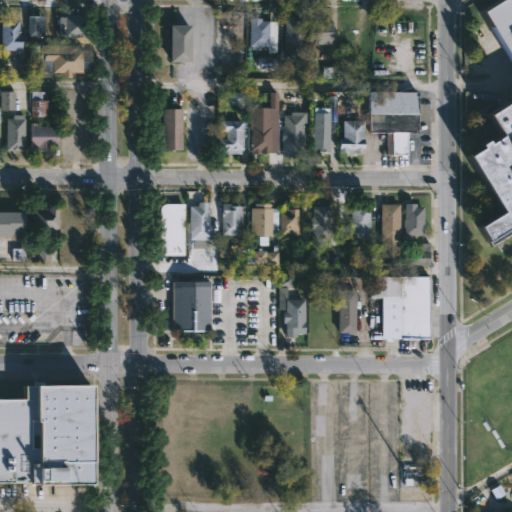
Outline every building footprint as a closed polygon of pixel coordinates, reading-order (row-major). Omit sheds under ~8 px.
[(490,0),(511,0),(511,230),(510,232),(488,245),(475,225),(499,210),(464,154),(478,145),(476,142),(484,138),(485,141),(499,132),(485,111),(509,96),(508,94),(511,91),(511,62),(478,8),(490,0)] [(37,35),(41,35),(41,42),(29,42),(29,37),(26,37),(26,16),(43,15),(43,21),(37,21),(37,35)] [(85,15),(85,36),(57,37),(57,23),(49,23),(49,16),(85,15)] [(271,19),(270,45),(262,45),(262,48),(253,48),(253,45),(250,45),(251,16),(262,17),(262,19),(271,19)] [(296,17),(296,20),(304,20),(303,58),(283,58),(284,17),(296,17)] [(20,47),(20,50),(0,50),(0,20),(17,20),(17,32),(20,32),(20,47)] [(331,43),(308,43),(308,20),(332,20),(332,43),(331,43)] [(187,61),(168,61),(168,24),(190,24),(189,61),(187,61)] [(77,47),(77,49),(81,49),(81,72),(51,72),(51,77),(38,77),(38,44),(77,44),(77,47)] [(259,69),(274,69),(274,58),(259,58),(259,69)] [(40,90),(40,100),(50,100),(50,116),(29,116),(29,90),(40,90)] [(0,110),(13,110),(13,91),(0,91),(0,110)] [(337,91),(337,120),(330,120),(329,150),(320,150),(320,147),(313,147),(313,138),(312,138),(312,131),(314,131),(315,106),(329,107),(329,91),(337,91)] [(417,133),(406,133),(406,157),(400,157),(400,154),(386,154),(386,132),(368,132),(368,91),(417,91),(417,133)] [(229,103),(240,103),(240,92),(229,92),(229,103)] [(181,108),(181,150),(160,149),(160,138),(155,138),(156,127),(161,127),(161,108),(181,108)] [(306,111),(306,122),(304,122),(303,131),(305,131),(304,156),(282,156),(282,124),(283,125),(284,113),(291,114),(291,110),(306,111)] [(21,116),(23,151),(4,151),(4,118),(11,118),(10,114),(21,114),(21,116)] [(261,115),(261,118),(272,118),(271,153),(251,154),(250,117),(257,117),(257,114),(261,115)] [(244,120),(243,150),(241,150),(241,152),(218,152),(218,137),(226,138),(226,130),(219,130),(220,119),(244,120)] [(349,153),(338,152),(338,137),(342,137),(342,120),(363,121),(363,153),(349,153)] [(36,123),(36,126),(55,126),(55,147),(48,147),(48,151),(35,151),(35,146),(28,147),(28,123),(36,123)] [(208,201),(210,240),(189,240),(188,232),(185,232),(185,223),(188,223),(188,206),(196,206),(196,201),(208,201)] [(240,207),(239,236),(219,235),(220,203),(233,203),(232,206),(240,206),(240,207)] [(269,203),(269,207),(271,207),(271,211),(277,211),(277,231),(272,231),(272,235),(249,236),(249,208),(253,208),(253,203),(269,203)] [(370,218),(369,239),(351,239),(351,229),(349,229),(350,203),(370,203),(370,218)] [(384,241),(379,241),(379,203),(398,203),(398,241),(384,241)] [(415,203),(415,206),(423,206),(422,236),(403,235),(403,203),(415,203)] [(183,255),(157,255),(158,208),(161,205),(178,204),(183,207),(183,255)] [(330,206),(328,247),(309,246),(310,229),(308,229),(309,217),(312,217),(312,205),(330,206)] [(288,206),(288,208),(296,209),(296,235),(278,234),(279,206),(288,206)] [(58,232),(33,232),(33,208),(57,207),(58,232)] [(0,211),(25,211),(25,233),(9,233),(9,236),(0,236),(0,211)] [(429,264),(407,264),(407,251),(417,251),(417,248),(420,248),(420,243),(429,243),(429,264)] [(251,251),(251,264),(277,263),(277,251),(251,251)] [(287,288),(287,299),(305,299),(305,334),(297,334),(297,338),(286,337),(286,323),(283,323),(283,313),(278,313),(279,275),(292,275),(292,288),(287,288)] [(429,277),(429,338),(383,338),(383,298),(368,298),(368,277),(429,277)] [(172,331),(170,331),(170,282),(209,282),(209,331),(172,331)] [(341,333),(338,333),(338,290),(355,290),(355,333),(341,333)] [(42,381),(42,387),(89,387),(90,487),(35,487),(27,486),(27,484),(0,484),(0,400),(21,400),(21,386),(31,386),(31,381),(42,381)]
